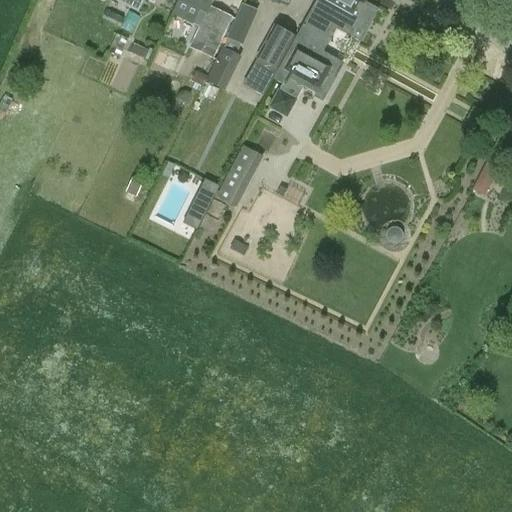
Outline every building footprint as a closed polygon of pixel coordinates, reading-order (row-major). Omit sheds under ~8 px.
[(144,0),(117,0),(116,4),(138,14),(144,0)] [(181,0),(180,3),(205,15),(188,49),(211,60),(231,18),(208,7),(211,0),(181,0)] [(367,21),(367,20),(371,15),(373,14),(375,11),(375,9),(365,4),(366,0),(327,0),(327,1),(324,0),(317,0),(274,82),(283,87),(277,98),(275,101),(293,110),(294,107),(304,89),(322,99),(325,93),(326,94),(337,73),(336,72),(339,67),(316,55),(318,51),(320,52),(333,29),(330,28),(333,24),(335,25),(341,27),(344,27),(346,27),(352,27),(354,26),(359,25),(364,22),(367,21)] [(228,40),(241,46),(243,47),(259,13),(243,6),(228,40)] [(275,28),(256,63),(276,73),(294,38),(275,28)] [(129,54),(143,60),(147,52),(133,45),(129,54)] [(238,58),(223,50),(206,85),(220,92),(238,58)] [(263,157),(245,147),(217,199),(235,209),(263,157)] [(475,185),(486,191),(490,183),(480,177),(475,185)] [(197,231),(219,187),(205,180),(183,224),(197,231)] [(136,200),(142,186),(132,182),(126,196),(136,200)] [(387,240),(389,244),(393,246),(397,246),(401,244),(403,241),(403,236),(401,233),(397,230),(393,230),(389,233),(387,236),(387,240)]
